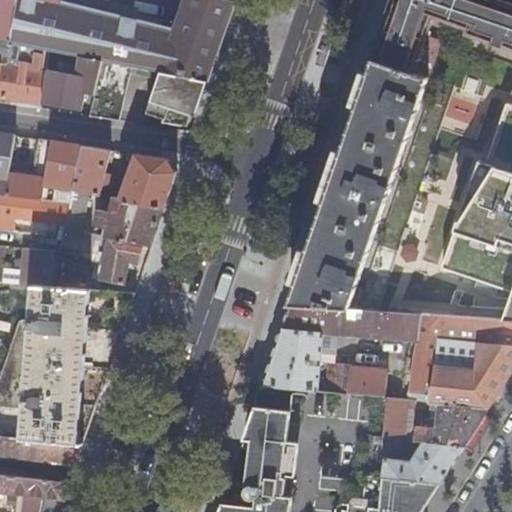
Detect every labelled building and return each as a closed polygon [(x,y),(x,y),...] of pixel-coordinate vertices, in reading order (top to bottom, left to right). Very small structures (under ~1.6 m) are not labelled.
[(0,0),(0,42),(17,45),(23,47),(39,49),(53,52),(76,56),(91,59),(105,62),(131,67),(161,73),(210,82),(237,2),(226,0),(188,0),(178,31),(162,27),(164,22),(139,17),(138,21),(56,1),(56,0),(0,0)] [(124,1),(118,0),(56,0),(56,1),(138,21),(139,17),(141,10),(139,5),(124,1)] [(511,0),(397,0),(377,60),(417,73),(436,18),(470,30),(469,35),(511,49),(511,0)] [(22,53),(23,47),(17,45),(0,42),(0,98),(13,100),(19,69),(22,53)] [(44,105),(44,104),(50,68),(53,52),(39,49),(23,47),(22,53),(19,69),(13,100),(44,105)] [(97,96),(105,62),(91,59),(76,56),(73,71),(50,68),(44,104),(85,110),(88,95),(97,96)] [(417,73),(377,60),(292,305),(351,309),(358,289),(431,78),(417,73)] [(119,122),(131,67),(105,62),(97,96),(92,118),(119,122)] [(209,84),(210,82),(161,73),(148,114),(165,120),(184,127),(189,129),(193,117),(197,118),(202,98),(197,96),(202,83),(209,84)] [(448,219),(511,224),(511,115),(457,111),(448,219)] [(184,127),(165,120),(164,124),(184,128),(184,127)] [(0,177),(3,178),(1,195),(8,196),(12,174),(17,137),(0,134),(0,177)] [(12,174),(8,196),(45,201),(48,181),(55,143),(41,141),(37,171),(42,179),(12,174)] [(85,148),(55,143),(48,181),(77,186),(85,148)] [(112,152),(85,148),(77,186),(76,190),(92,193),(102,195),(112,152)] [(140,156),(123,200),(167,209),(179,173),(172,161),(140,156)] [(76,190),(72,204),(67,229),(82,232),(92,193),(76,190)] [(0,232),(1,232),(3,218),(20,220),(33,221),(41,222),(64,225),(65,225),(67,204),(45,201),(8,196),(1,195),(0,195),(0,232)] [(108,238),(144,246),(153,248),(167,209),(123,200),(116,198),(113,213),(100,211),(97,227),(110,230),(108,238)] [(64,225),(60,239),(65,239),(67,229),(72,204),(67,204),(65,225),(64,225)] [(3,218),(1,232),(18,234),(20,220),(3,218)] [(67,229),(65,239),(63,247),(68,248),(70,245),(109,253),(103,280),(126,285),(131,261),(140,263),(144,246),(108,238),(82,232),(67,229)] [(53,288),(57,253),(27,249),(23,285),(34,286),(53,288)] [(511,321),(511,289),(417,282),(414,314),(511,321)] [(137,294),(53,288),(34,286),(31,320),(26,320),(21,324),(0,387),(0,405),(2,407),(25,409),(23,439),(85,446),(137,294)] [(351,309),(357,310),(364,291),(358,289),(351,309)] [(389,312),(410,314),(411,297),(391,295),(389,312)] [(419,401),(429,402),(441,403),(491,409),(511,376),(511,321),(414,314),(410,314),(389,312),(357,310),(351,309),(292,305),(265,385),(320,391),(325,336),(419,342),(410,400),(419,401)] [(332,363),(330,392),(388,398),(390,373),(352,369),(353,364),(332,363)] [(387,429),(407,431),(409,409),(418,409),(419,401),(410,400),(390,398),(387,429)] [(428,410),(429,402),(419,401),(418,409),(428,410)] [(482,424),(491,409),(441,403),(439,428),(418,426),(416,441),(426,442),(467,447),(482,424)] [(292,411),(257,407),(256,410),(247,495),(248,498),(249,500),(253,501),(258,502),(257,507),(284,510),(284,511),(292,511),(294,498),(292,498),(294,480),(288,479),(288,476),(296,477),(300,443),(289,442),(292,411)] [(386,437),(406,440),(407,431),(387,429),(386,437)] [(0,456),(79,465),(85,446),(23,439),(0,436),(0,456)] [(442,485),(467,447),(426,442),(412,462),(386,458),(383,478),(442,485)] [(0,465),(0,474),(25,478),(26,471),(26,468),(0,465)] [(0,491),(67,499),(72,483),(31,478),(25,478),(0,474),(0,491)] [(425,511),(443,485),(442,485),(383,478),(368,476),(365,506),(338,504),(336,511),(425,511)]
